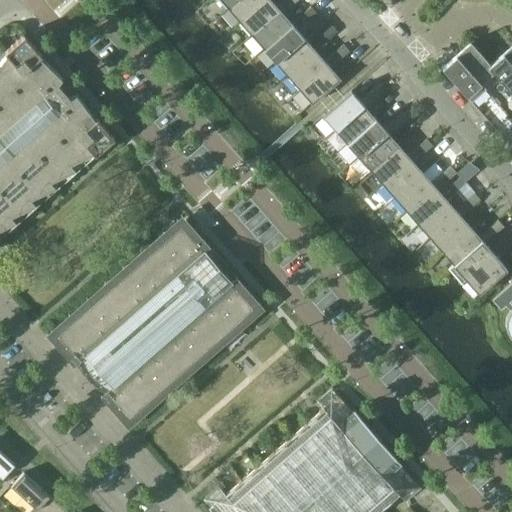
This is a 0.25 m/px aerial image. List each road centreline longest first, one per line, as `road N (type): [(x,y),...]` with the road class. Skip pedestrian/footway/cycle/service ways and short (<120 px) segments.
road 1 (tertiary): [(29,0),(480,511)]
road 2 (tertiary): [(511,479),(91,0)]
road 3 (residential): [(179,511),(0,307)]
road 4 (residential): [(350,0),(511,181)]
road 5 (residential): [(0,369),(124,511)]
